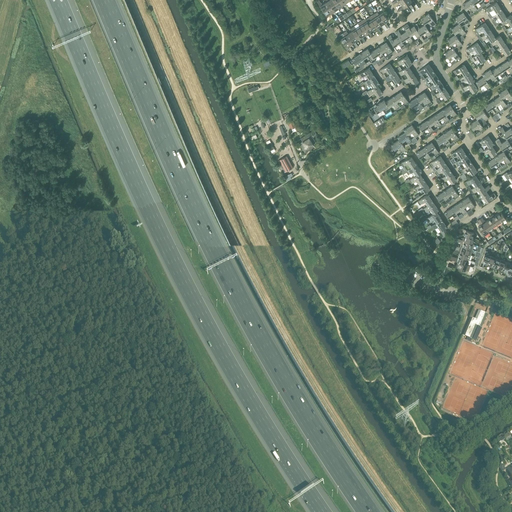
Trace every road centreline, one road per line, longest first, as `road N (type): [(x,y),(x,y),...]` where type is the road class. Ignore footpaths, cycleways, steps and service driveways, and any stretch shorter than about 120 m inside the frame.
road 1 (motorway): [(370,511),(283,378),(209,239),(105,0)]
road 2 (motorway): [(58,0),(194,303),(321,511)]
